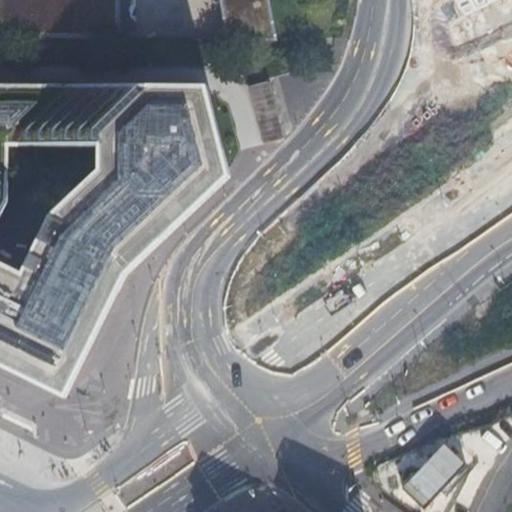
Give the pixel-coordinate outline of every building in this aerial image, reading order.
[(0,0),(0,38),(119,39),(119,0),(0,0)] [(219,0),(227,40),(278,40),(270,0),(219,0)] [(267,82),(266,82),(250,86),(249,86),(249,87),(248,88),(248,89),(248,90),(262,142),(262,143),(263,143),(264,144),(265,144),(281,139),(282,139),(283,138),(283,137),(283,136),(270,84),(269,83),(269,82),(268,82),(267,82)] [(64,393),(124,273),(226,176),(204,86),(0,84),(0,361),(30,376),(64,393)] [(443,444),(403,488),(424,507),(465,463),(443,444)]
